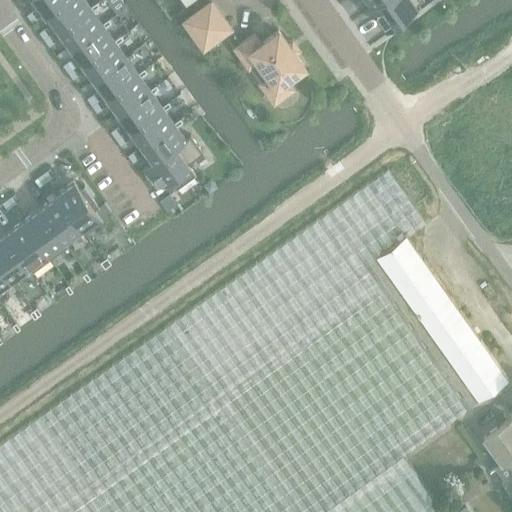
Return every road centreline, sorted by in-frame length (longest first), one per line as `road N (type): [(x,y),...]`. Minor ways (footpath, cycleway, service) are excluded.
road 1 (unknown): [(0,415),(402,124)]
road 2 (unclassified): [(511,280),(402,124)]
road 3 (residential): [(402,124),(312,0)]
road 4 (residential): [(0,10),(64,100),(67,117)]
road 5 (residential): [(150,209),(94,129),(67,117)]
